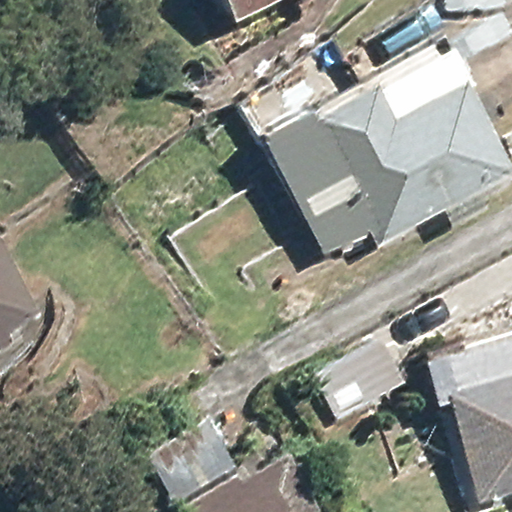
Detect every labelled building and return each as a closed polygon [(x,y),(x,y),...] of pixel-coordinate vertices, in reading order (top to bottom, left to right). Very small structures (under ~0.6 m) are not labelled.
[(204,0),(211,13),(242,0),(204,0)] [(296,118),(369,242),(498,166),(425,43),(296,118)] [(0,324),(19,313),(0,283),(0,324)] [(308,374),(332,417),(396,382),(372,340),(308,374)] [(511,374),(439,406),(484,508),(511,495),(511,374)] [(306,511),(271,449),(156,511),(306,511)]
